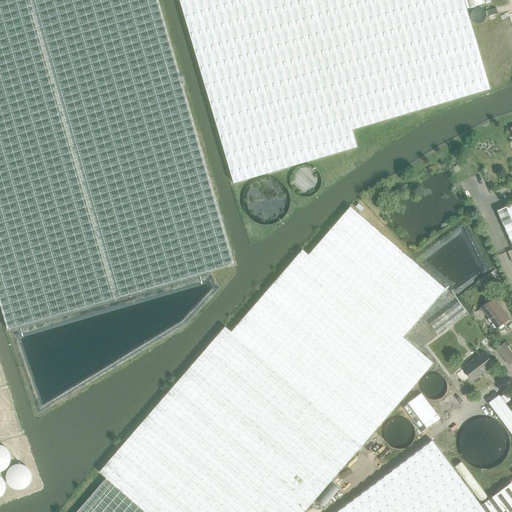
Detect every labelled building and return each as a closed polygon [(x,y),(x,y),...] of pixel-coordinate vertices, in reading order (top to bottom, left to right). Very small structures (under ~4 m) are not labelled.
[(156,0),(0,0),(0,301),(8,329),(233,264),(156,0)] [(181,0),(234,183),(356,147),(351,129),(489,88),(466,9),(463,0),(181,0)] [(489,0),(463,0),(466,9),(490,2),(489,0)] [(319,185),(319,182),(318,179),(316,177),(314,174),(312,173),(309,171),(306,170),(303,170),(298,171),(296,173),(293,175),(290,179),(290,182),(289,185),(290,188),(290,191),(292,193),(294,196),(296,198),(298,199),(301,199),(304,200),(306,200),(309,199),(312,198),(314,196),(316,194),(317,191),(318,188),(319,185)] [(285,205),(285,204),(284,200),(283,197),(282,193),(279,190),(276,187),(272,185),(269,184),(263,184),(259,184),(255,186),(252,188),(249,190),(246,193),(245,197),(244,201),(243,205),(244,209),(245,212),(247,216),(249,219),(252,222),(256,223),(259,224),(264,225),(266,225),(269,224),(272,223),(276,222),(279,219),(281,216),(283,212),(284,209),(285,205)] [(358,203),(355,207),(361,212),(364,208),(358,203)] [(511,203),(497,210),(511,244),(511,203)] [(261,511),(262,511),(273,499),(274,497),(291,511),(303,511),(359,448),(414,385),(433,363),(403,337),(444,289),(399,249),(350,207),(308,255),(302,250),(231,332),(226,328),(135,429),(131,431),(117,448),(99,471),(105,478),(76,511),(261,511)] [(491,272),(485,277),(491,285),(497,280),(491,272)] [(497,328),(510,318),(494,297),(481,307),(497,328)] [(458,302),(429,324),(437,335),(466,312),(458,302)] [(508,364),(511,361),(511,356),(502,344),(496,348),(508,364)] [(492,364),(483,352),(463,367),(472,379),(492,364)] [(511,396),(507,389),(488,404),(511,436),(511,413),(505,404),(511,398),(511,397),(511,396)] [(439,418),(420,393),(402,407),(421,432),(427,428),(426,428),(439,418)] [(507,445),(507,440),(506,436),(503,432),(500,428),(496,425),(492,423),(488,422),(482,421),(478,422),(473,424),(470,426),(466,429),(464,433),(462,437),(461,441),(460,445),(461,450),(462,454),(464,458),(467,461),(470,464),(474,466),(479,468),(483,468),(489,468),(492,467),(496,465),(500,462),(503,459),(505,454),(506,450),(507,445)] [(421,448),(336,511),(486,511),(481,505),(438,448),(432,440),(421,448)] [(511,511),(511,485),(510,483),(481,505),(486,511),(511,511)] [(287,511),(273,499),(262,511),(287,511)]
